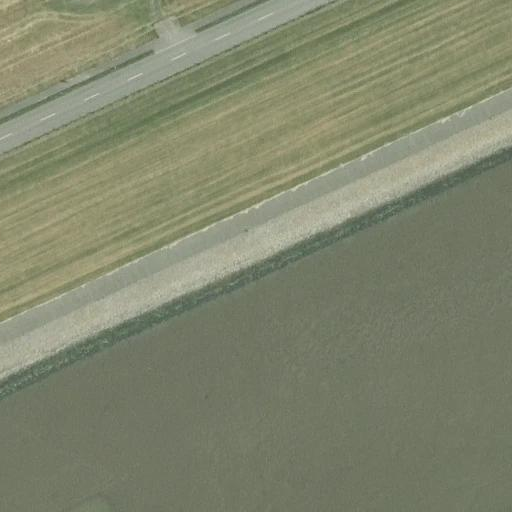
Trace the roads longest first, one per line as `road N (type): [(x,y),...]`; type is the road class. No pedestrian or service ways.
road 1 (track): [(511,103),(0,342)]
road 2 (residential): [(0,148),(328,0)]
